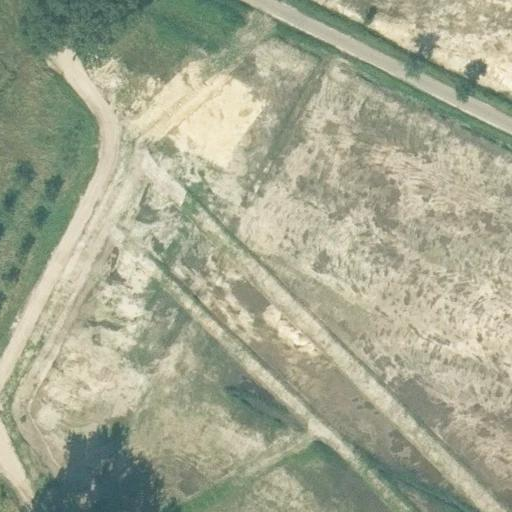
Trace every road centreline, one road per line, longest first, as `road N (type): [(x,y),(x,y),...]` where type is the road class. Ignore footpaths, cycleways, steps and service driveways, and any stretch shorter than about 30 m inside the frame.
road 1 (track): [(85,0),(62,59),(113,123),(109,163),(0,381)]
road 2 (unclassified): [(511,125),(259,0)]
road 3 (track): [(273,7),(136,127),(113,123)]
